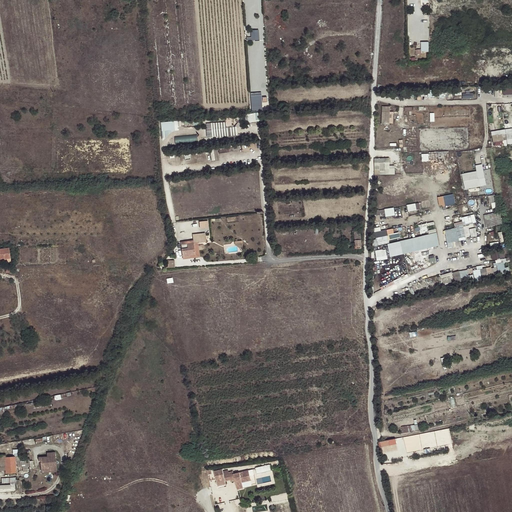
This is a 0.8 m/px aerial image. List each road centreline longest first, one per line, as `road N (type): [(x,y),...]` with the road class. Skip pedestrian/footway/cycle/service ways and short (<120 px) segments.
road 1 (unclassified): [(388,511),(363,297),(380,0)]
road 2 (unknown): [(182,265),(365,253)]
